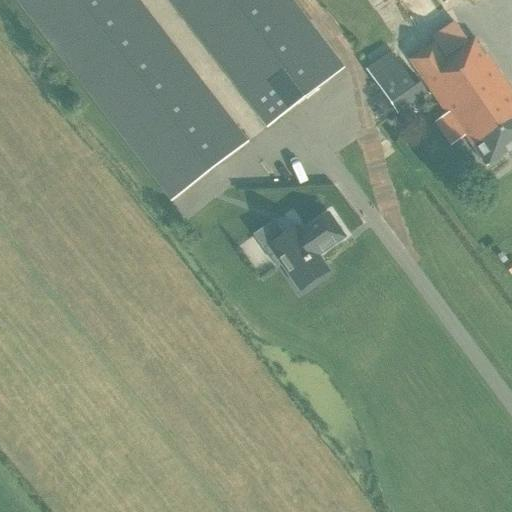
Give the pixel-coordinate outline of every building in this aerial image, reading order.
[(14,0),(171,202),(248,142),(137,0),(14,0)] [(168,0),(267,128),(343,68),(290,0),(168,0)] [(486,167),(511,148),(511,93),(474,38),(444,59),(433,43),(408,60),(462,138),(486,167)] [(396,114),(426,93),(412,73),(407,77),(390,53),(365,70),(396,114)] [(289,251),(257,275),(271,293),(275,289),(294,314),(321,294),(310,279),(336,259),(319,237),(293,257),(289,251)]
